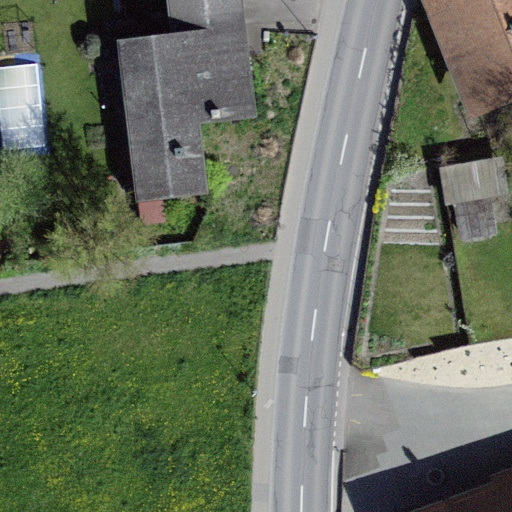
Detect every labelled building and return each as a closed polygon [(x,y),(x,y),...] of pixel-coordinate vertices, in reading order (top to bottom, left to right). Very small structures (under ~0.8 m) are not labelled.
[(169,0),(174,38),(130,43),(148,175),(166,173),(168,192),(204,188),(194,120),(253,115),(235,0),(169,0)] [(484,94),(511,83),(511,0),(457,0),(448,4),(484,94)] [(38,59),(4,61),(8,136),(42,134),(38,59)] [(508,219),(502,152),(452,156),(458,224),(508,219)] [(511,511),(511,494),(462,511),(511,511)]
